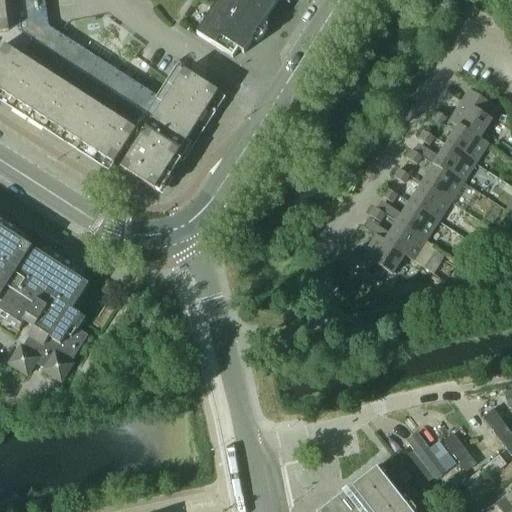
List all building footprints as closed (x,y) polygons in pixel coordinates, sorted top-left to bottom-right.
[(0,0),(0,92),(16,102),(48,123),(81,144),(113,165),(114,165),(125,149),(139,127),(157,98),(157,97),(151,93),(139,86),(134,83),(116,71),(110,67),(85,51),(76,46),(59,35),(48,28),(48,27),(48,25),(47,16),(44,0),(0,0)] [(266,28),(263,25),(271,11),(253,0),(219,0),(196,35),(233,59),(238,51),(244,55),(253,40),(257,43),(266,28)] [(253,0),(271,11),(278,0),(283,0),(284,0),(253,0)] [(155,192),(155,191),(163,196),(225,99),(218,94),(218,93),(184,71),(121,170),(155,192)] [(449,123),(458,128),(458,127),(479,140),(492,120),(484,116),(491,105),(469,91),(449,123)] [(441,127),(446,119),(436,112),(431,121),(441,127)] [(458,127),(458,128),(446,146),(475,165),(488,145),(479,140),(458,127)] [(429,146),(434,138),(424,132),(418,140),(429,146)] [(446,146),(434,166),(463,184),(475,165),(446,146)] [(416,165),(421,157),(411,151),(406,159),(416,165)] [(434,166),(421,185),(450,204),(463,184),(434,166)] [(404,185),(409,177),(399,170),(394,178),(404,185)] [(421,185),(409,204),(438,223),(450,204),(421,185)] [(391,204),(397,196),(387,189),(381,197),(391,204)] [(409,204),(396,223),(425,242),(438,223),(409,204)] [(379,223),(384,215),(374,208),(369,216),(379,223)] [(0,312),(1,314),(0,315),(0,319),(19,331),(25,322),(34,328),(28,337),(29,337),(22,347),(20,346),(9,365),(27,377),(35,364),(44,369),(43,371),(61,383),(73,364),(71,363),(88,336),(77,329),(84,318),(81,316),(90,302),(81,297),(89,285),(79,279),(82,274),(43,249),(40,254),(23,243),(25,238),(0,221),(0,312)] [(413,262),(425,242),(396,223),(385,241),(384,243),(404,256),(404,257),(413,262)] [(392,276),(404,257),(404,256),(384,243),(385,241),(376,236),(356,268),(378,282),(384,271),(392,276)] [(511,439),(490,410),(478,420),(502,451),(511,443),(511,439)] [(445,428),(434,438),(457,469),(469,460),(445,428)] [(415,443),(404,452),(428,484),(439,475),(415,443)] [(499,456),(484,468),(482,469),(489,479),(506,465),(499,456)] [(409,511),(376,469),(321,511),(409,511)] [(412,479),(405,471),(397,478),(403,486),(412,479)] [(462,485),(470,494),(486,481),(479,472),(462,485)] [(428,498),(436,507),(452,494),(445,484),(428,498)] [(511,511),(511,494),(496,506),(500,511),(511,511)]
